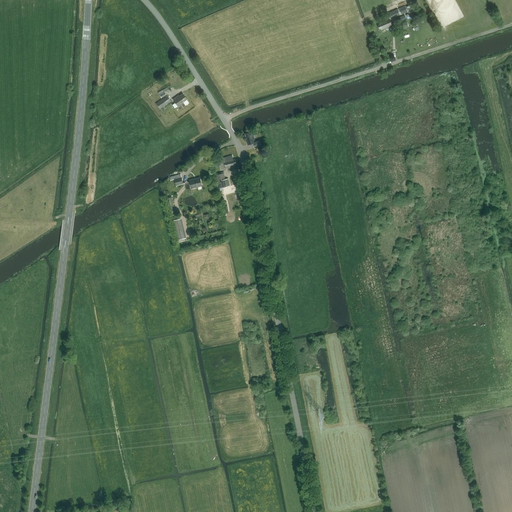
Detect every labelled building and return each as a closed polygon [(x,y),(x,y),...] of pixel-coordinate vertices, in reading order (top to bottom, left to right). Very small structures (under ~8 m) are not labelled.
[(399,8),(399,7),(387,12),(390,19),(402,14),(401,13),(408,10),(412,20),(420,17),(418,10),(416,11),(413,4),(407,6),(407,5),(399,8)] [(381,30),(393,25),(390,19),(378,24),(380,30),(381,29),(381,30)] [(168,90),(166,88),(158,93),(161,98),(166,95),(164,92),(168,90)] [(180,104),(187,99),(182,94),(177,97),(172,100),(178,107),(181,105),(180,104)] [(167,96),(156,103),(159,109),(171,101),(167,96)] [(254,147),(261,145),(260,141),(255,142),(253,133),(251,134),(251,132),(246,134),(246,135),(243,136),(245,141),(246,140),(248,145),(252,143),(253,143),(254,147)] [(231,165),(236,164),(235,159),(233,159),(232,155),(218,158),(220,166),(224,165),(225,169),(232,167),(231,165)] [(216,175),(220,188),(230,186),(228,178),(225,179),(224,173),(216,175)] [(181,174),(170,177),(171,180),(174,179),(176,185),(183,183),(181,174)] [(191,188),(202,186),(200,177),(189,180),(191,188)] [(172,197),(167,198),(169,210),(175,209),(172,197)] [(182,218),(173,220),(177,240),(186,238),(182,218)]
